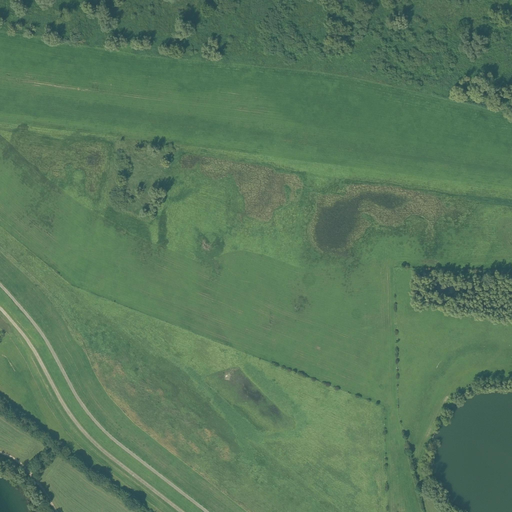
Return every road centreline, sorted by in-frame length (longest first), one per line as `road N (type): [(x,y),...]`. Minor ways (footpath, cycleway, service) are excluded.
road 1 (track): [(208,511),(91,416),(0,283)]
road 2 (track): [(0,308),(30,343),(75,424),(181,511)]
